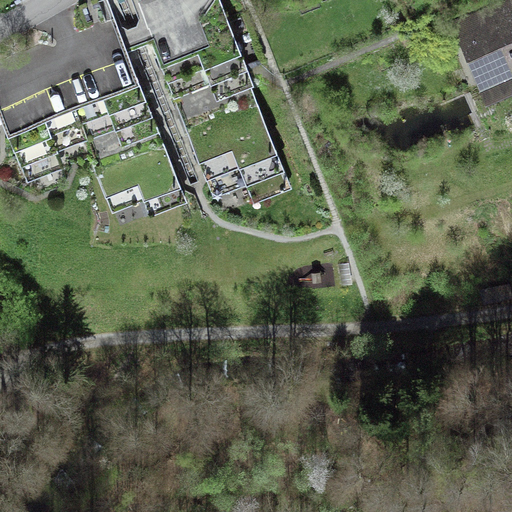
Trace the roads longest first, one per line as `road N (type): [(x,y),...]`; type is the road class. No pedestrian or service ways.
road 1 (unclassified): [(511,312),(73,360),(31,371),(0,396)]
road 2 (track): [(243,511),(300,452),(315,335)]
